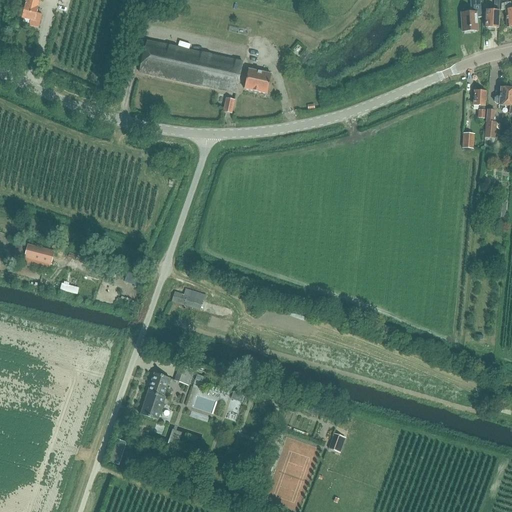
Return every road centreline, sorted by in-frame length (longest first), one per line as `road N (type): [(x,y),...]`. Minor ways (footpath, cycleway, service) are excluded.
road 1 (unclassified): [(82,511),(207,139)]
road 2 (tertiary): [(207,139),(314,123),(511,52)]
road 3 (tertiary): [(207,139),(120,122),(0,74)]
